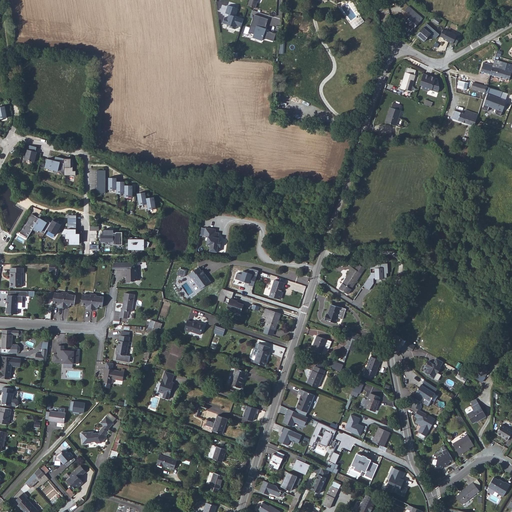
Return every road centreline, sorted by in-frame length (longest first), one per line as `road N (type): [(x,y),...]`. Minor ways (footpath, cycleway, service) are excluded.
road 1 (residential): [(431,497),(410,452),(386,349),(401,261),(392,253),(323,255)]
road 2 (unclassified): [(323,255),(239,511)]
road 3 (unclassified): [(400,53),(386,68),(323,255)]
road 4 (residential): [(86,255),(86,157),(13,137),(9,145)]
road 5 (track): [(13,137),(0,0)]
road 6 (unclassified): [(511,24),(446,62),(400,53)]
